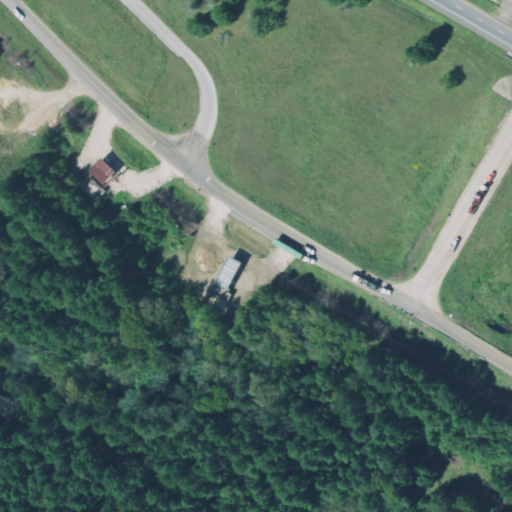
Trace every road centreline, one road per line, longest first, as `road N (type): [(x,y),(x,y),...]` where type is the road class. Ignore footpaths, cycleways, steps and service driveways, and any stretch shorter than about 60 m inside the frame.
road 1 (tertiary): [(511,363),(183,165)]
road 2 (tertiary): [(183,165),(11,0)]
road 3 (motorway): [(133,0),(201,72),(206,117),(183,165)]
road 4 (secondary): [(416,305),(511,140)]
